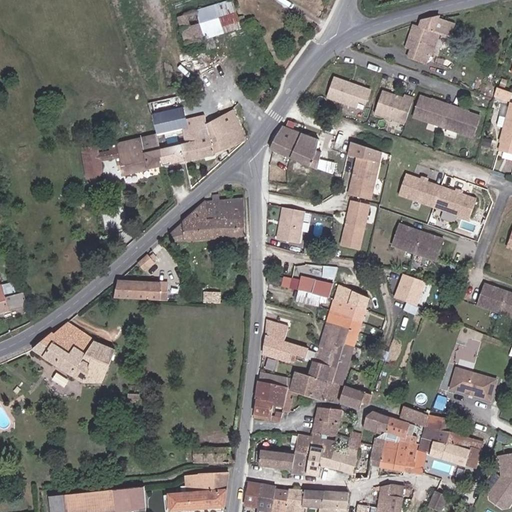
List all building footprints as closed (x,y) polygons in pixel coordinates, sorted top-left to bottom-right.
[(238,18),(232,1),(178,18),(186,45),(204,39),(207,50),(216,47),(216,46),(212,37),(241,28),(239,25),(238,18)] [(244,16),(238,18),(239,25),(246,23),(244,16)] [(441,35),(446,21),(438,19),(439,17),(421,20),(419,27),(413,25),(405,48),(410,50),(407,58),(421,63),(424,55),(426,55),(431,39),(437,41),(439,35),(441,35)] [(454,24),(446,21),(441,35),(450,38),(454,24)] [(244,38),(241,28),(212,37),(216,46),(244,38)] [(432,57),(437,41),(431,39),(426,55),(428,56),(432,57)] [(367,104),(371,92),(336,79),(329,98),(357,109),(360,102),(367,104)] [(495,96),(509,102),(511,93),(497,87),(495,96)] [(405,125),(414,99),(406,96),(405,100),(383,93),(376,115),(405,125)] [(474,138),(481,117),(421,96),(414,116),(474,138)] [(500,141),(511,145),(511,103),(511,104),(500,141)] [(197,106),(182,109),(185,119),(199,116),(197,106)] [(182,108),(152,115),(154,120),(157,134),(166,165),(215,154),(206,125),(204,115),(199,116),(185,119),(182,109),(182,108)] [(229,149),(246,141),(234,110),(218,118),(229,149)] [(215,154),(229,149),(218,118),(206,125),(215,154)] [(319,140),(282,126),(273,143),(270,149),(310,167),(315,151),(319,140)] [(123,175),(166,165),(157,134),(117,144),(116,146),(98,148),(100,162),(120,158),(121,163),(117,163),(119,170),(122,169),(123,175)] [(104,183),(100,162),(98,148),(98,146),(82,149),(89,186),(104,183)] [(350,196),(372,200),(378,162),(357,158),(350,196)] [(400,195),(470,220),(477,200),(407,175),(400,195)] [(173,241),(244,236),(243,189),(240,187),(217,191),(217,195),(213,196),(213,202),(205,202),(185,220),(170,233),(171,235),(173,241)] [(346,247),(363,250),(371,206),(354,203),(346,247)] [(297,211),(282,208),(276,240),(291,243),(297,211)] [(394,246),(416,254),(424,233),(402,225),(394,246)] [(424,233),(416,254),(439,262),(446,241),(424,233)] [(144,270),(157,258),(153,254),(150,257),(148,255),(138,264),(144,270)] [(402,273),(395,296),(418,304),(425,281),(402,273)] [(268,276),(267,283),(281,286),(283,279),(268,276)] [(302,277),(298,291),(321,297),(329,299),(332,290),(311,284),(312,279),(302,277)] [(160,283),(118,281),(115,298),(160,300),(160,283)] [(338,285),(327,323),(343,329),(339,339),(355,346),(369,298),(338,285)] [(0,312),(26,306),(23,294),(5,299),(2,286),(0,286),(0,312)] [(479,306),(500,314),(507,293),(486,286),(479,306)] [(321,297),(298,291),(296,301),(319,307),(321,297)] [(196,302),(224,304),(224,300),(221,300),(221,294),(205,293),(205,298),(196,298),(196,302)] [(511,294),(507,293),(500,314),(511,317),(511,294)] [(321,297),(319,307),(326,308),(329,299),(321,297)] [(288,327),(266,321),(266,335),(263,354),(290,362),(292,353),(296,355),(305,358),(306,356),(308,349),(284,342),(288,327)] [(53,332),(34,349),(62,369),(84,382),(102,382),(116,350),(94,341),(95,340),(69,322),(55,334),(53,332)] [(321,346),(320,347),(335,352),(333,357),(326,380),(342,386),(355,346),(339,339),(343,329),(327,323),(327,325),(329,326),(327,334),(328,335),(325,347),(321,346)] [(335,352),(320,347),(319,353),(333,357),(335,352)] [(319,353),(308,349),(306,356),(315,358),(317,359),(319,353)] [(385,361),(388,352),(384,350),(383,354),(381,354),(380,359),(385,361)] [(333,357),(319,353),(317,359),(315,358),(309,376),(326,381),(326,380),(333,357)] [(465,358),(462,365),(472,369),(475,362),(465,358)] [(497,380),(457,369),(451,389),(490,400),(497,380)] [(290,379),(261,371),(259,383),(288,389),(290,379)] [(326,381),(309,376),(301,374),(295,372),(291,390),(304,394),(320,399),(326,381)] [(342,386),(326,380),(326,381),(320,399),(340,402),(345,387),(342,386)] [(288,389),(259,383),(257,395),(255,413),(272,416),(272,412),(273,405),(284,407),(288,389)] [(371,395),(345,387),(340,402),(360,409),(363,402),(367,403),(371,395)] [(291,390),(288,389),(284,407),(283,409),(290,411),(292,400),(289,399),(291,393),(304,397),(304,394),(291,390)] [(405,401),(404,406),(423,414),(424,407),(405,401)] [(401,417),(426,426),(429,416),(424,414),(423,414),(404,406),(401,417)] [(313,437),(299,434),(298,436),(297,444),(311,446),(324,448),(334,451),(337,434),(340,424),(341,424),(342,411),(319,407),(313,437)] [(382,431),(386,433),(391,417),(369,410),(364,428),(381,434),(382,431)] [(272,416),(255,413),(254,418),(280,422),(282,414),(272,412),(272,416)] [(428,428),(450,432),(454,433),(456,421),(430,416),(428,428)] [(391,417),(386,433),(400,436),(406,438),(407,435),(410,424),(391,417)] [(421,445),(420,451),(428,453),(428,454),(443,459),(450,432),(428,428),(425,428),(421,445)] [(363,435),(351,431),(349,438),(340,471),(354,474),(357,464),(361,442),(363,435)] [(476,468),(483,442),(454,433),(450,432),(443,459),(476,468)] [(375,438),(384,440),(398,444),(399,440),(400,436),(386,433),(375,438)] [(321,469),(321,477),(338,480),(340,471),(349,438),(337,434),(334,451),(324,448),(321,469)] [(292,449),(289,454),(293,455),(297,444),(298,436),(292,435),(291,446),(292,449)] [(399,440),(417,444),(418,437),(407,435),(406,438),(400,436),(399,440)] [(375,438),(373,446),(370,465),(379,467),(384,440),(375,438)] [(384,440),(379,467),(399,470),(414,472),(418,444),(417,444),(399,440),(398,444),(384,440)] [(259,463),(259,465),(292,469),(292,473),(306,475),(308,465),(311,446),(297,444),(293,455),(289,454),(261,451),(259,463)] [(311,446),(308,465),(313,467),(321,469),(324,448),(311,446)] [(194,462),(233,463),(235,448),(193,449),(194,462)] [(420,451),(415,473),(424,474),(428,454),(428,453),(420,451)] [(511,455),(500,457),(503,477),(490,495),(491,499),(503,508),(508,508),(511,502),(511,455)] [(436,467),(455,471),(456,463),(438,459),(436,467)] [(357,464),(354,474),(354,480),(368,480),(370,468),(357,464)] [(171,511),(224,506),(230,473),(186,476),(187,487),(181,487),(182,494),(170,495),(170,496),(170,510),(171,511)] [(258,507),(261,483),(248,481),(244,504),(258,507)] [(272,511),(276,489),(276,487),(261,483),(258,507),(257,511),(272,511)] [(400,511),(405,487),(392,484),(382,487),(377,511),(400,511)] [(147,511),(147,486),(66,495),(50,496),(51,511),(99,511),(116,510),(116,511),(118,511),(135,510),(134,511),(147,511)] [(286,511),(287,507),(289,491),(276,489),(272,511),(286,511)] [(322,507),(324,491),(289,489),(289,491),(287,507),(303,509),(303,506),(320,507),(322,507)] [(337,511),(338,508),(339,492),(324,491),(322,507),(320,507),(320,511),(329,511),(337,511)] [(435,491),(428,506),(440,511),(442,511),(449,497),(435,491)] [(348,509),(349,493),(339,492),(338,508),(348,509)]
